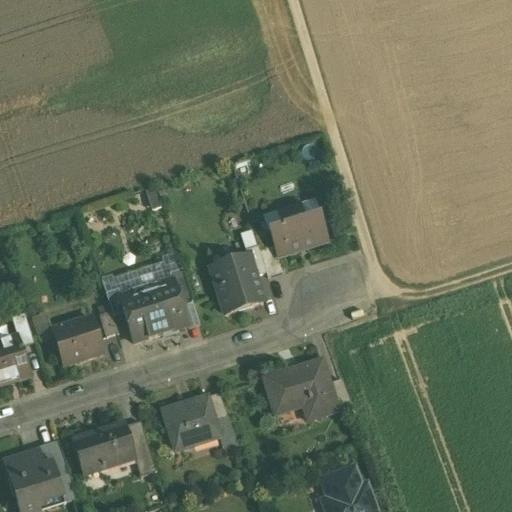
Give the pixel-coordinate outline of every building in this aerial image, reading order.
[(301,209),(277,217),(281,232),(270,235),(274,249),(278,260),(279,260),(325,245),(317,220),(306,224),(301,209)] [(258,249),(245,253),(247,260),(248,259),(255,280),(266,276),(259,254),(258,249)] [(278,260),(274,249),(259,254),(266,276),(267,280),(284,275),(279,260),(278,260)] [(247,260),(210,271),(224,317),(263,305),(255,280),(248,259),(247,260)] [(192,306),(181,272),(168,276),(170,283),(170,284),(172,283),(180,310),(192,306)] [(124,299),(118,300),(123,316),(133,346),(186,329),(180,310),(172,283),(170,284),(124,299)] [(118,292),(105,296),(110,314),(112,319),(123,316),(118,300),(124,299),(123,295),(119,296),(118,292)] [(110,314),(99,318),(106,341),(118,337),(112,319),(110,314)] [(32,346),(23,318),(11,322),(16,339),(17,339),(21,350),(32,346)] [(91,321),(51,333),(62,369),(102,356),(91,321)] [(16,339),(0,344),(0,376),(3,387),(30,379),(21,350),(17,339),(16,339)] [(321,364),(263,382),(275,418),(311,406),(316,421),(337,414),(328,387),(321,364)] [(341,383),(328,387),(337,414),(350,410),(341,383)] [(218,397),(206,401),(214,425),(227,421),(218,397)] [(206,401),(163,414),(176,453),(218,440),(214,425),(206,401)] [(140,426),(124,431),(134,462),(140,480),(156,475),(140,426)] [(123,427),(71,443),(82,478),(134,462),(124,431),(123,427)] [(59,449),(27,459),(27,457),(4,464),(19,511),(39,511),(38,506),(61,499),(63,505),(76,501),(59,449)] [(366,504),(354,471),(320,483),(330,511),(375,511),(372,502),(366,504)]
